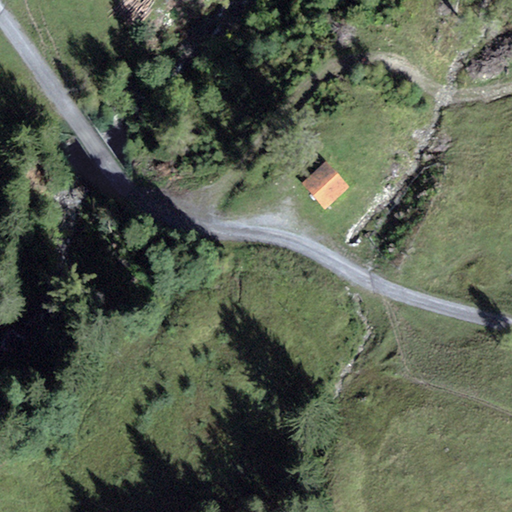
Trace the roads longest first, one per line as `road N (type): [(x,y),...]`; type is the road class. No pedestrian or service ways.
road 1 (track): [(0,21),(134,200),(180,222),(307,244),(343,276),(511,325)]
road 2 (track): [(180,222),(237,175),(296,91),(354,59),(394,63),(448,94),(511,85)]
